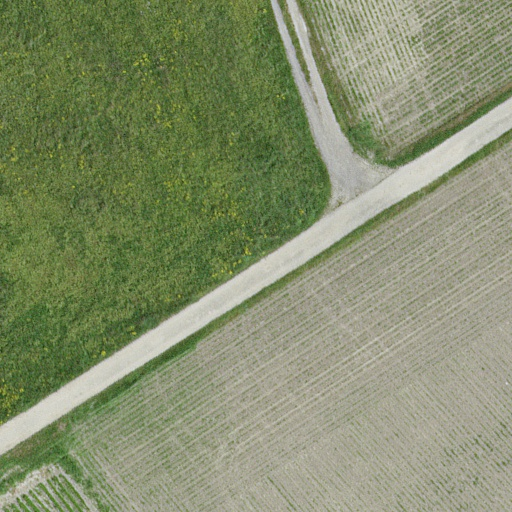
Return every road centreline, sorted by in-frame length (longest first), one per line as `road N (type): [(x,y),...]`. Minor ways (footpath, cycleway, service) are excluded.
road 1 (unclassified): [(0,443),(511,111)]
road 2 (track): [(363,208),(281,0)]
